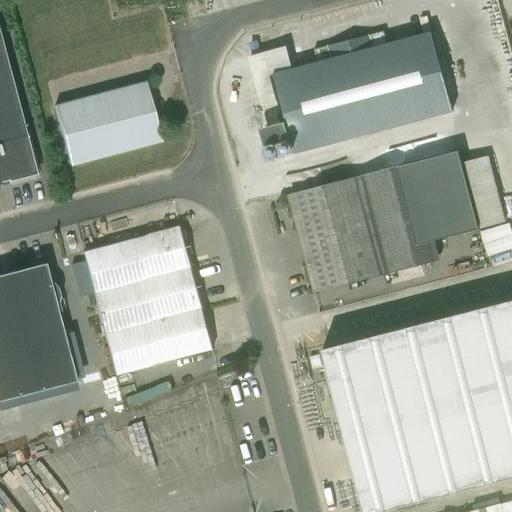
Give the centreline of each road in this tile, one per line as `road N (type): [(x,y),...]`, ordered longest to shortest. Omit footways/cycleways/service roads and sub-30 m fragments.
road 1 (unclassified): [(311,511),(219,177)]
road 2 (unclassified): [(219,177),(201,96),(219,37),(246,19),(321,0)]
road 3 (unclassified): [(0,241),(219,177)]
road 4 (unknown): [(444,0),(511,178)]
